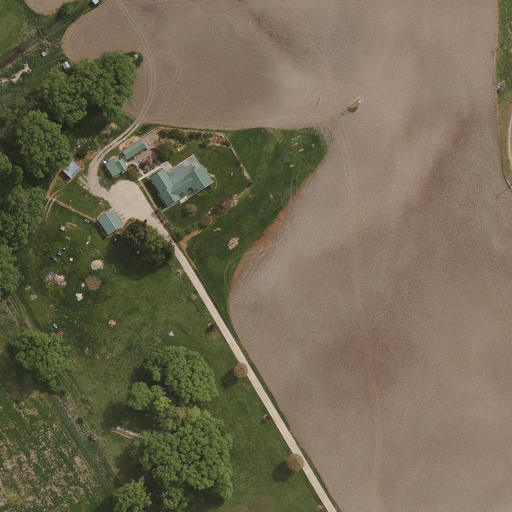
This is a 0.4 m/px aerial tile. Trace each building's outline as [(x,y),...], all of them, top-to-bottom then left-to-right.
[(138,139),(121,150),(129,162),(145,151),(138,139)] [(116,153),(103,162),(112,177),(125,169),(116,153)] [(80,170),(70,158),(59,168),(69,180),(80,170)] [(163,163),(140,180),(162,213),(193,191),(196,195),(212,183),(196,161),(173,177),(163,163)] [(112,208),(96,217),(106,235),(122,226),(112,208)]
